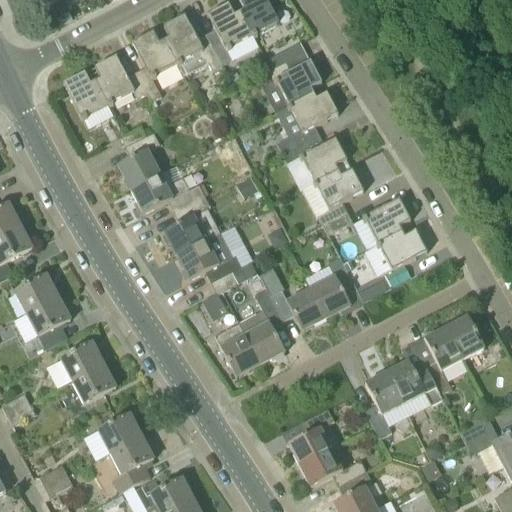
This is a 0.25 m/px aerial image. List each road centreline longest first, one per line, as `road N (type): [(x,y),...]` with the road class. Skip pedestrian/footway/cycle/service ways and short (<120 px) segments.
road 1 (tertiary): [(264,511),(94,245),(3,79)]
road 2 (residential): [(480,279),(304,0)]
road 3 (residential): [(282,383),(480,279)]
road 4 (residential): [(3,79),(151,0)]
